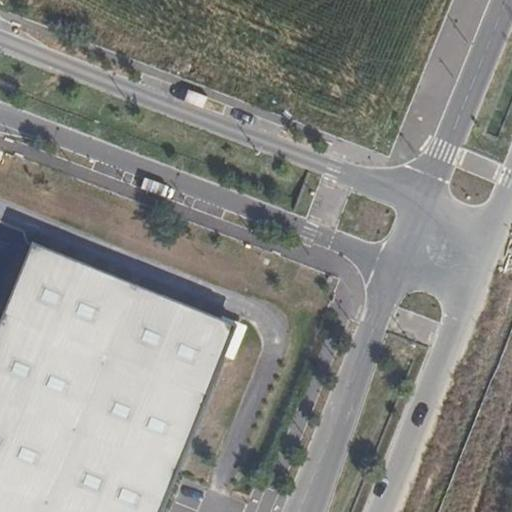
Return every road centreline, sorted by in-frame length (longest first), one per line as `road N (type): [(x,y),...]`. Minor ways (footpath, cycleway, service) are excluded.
road 1 (unclassified): [(419,201),(0,41)]
road 2 (unclassified): [(0,115),(390,268)]
road 3 (unclassified): [(390,268),(302,511)]
road 4 (unclassified): [(379,511),(462,300)]
road 5 (unclassified): [(502,0),(419,201)]
